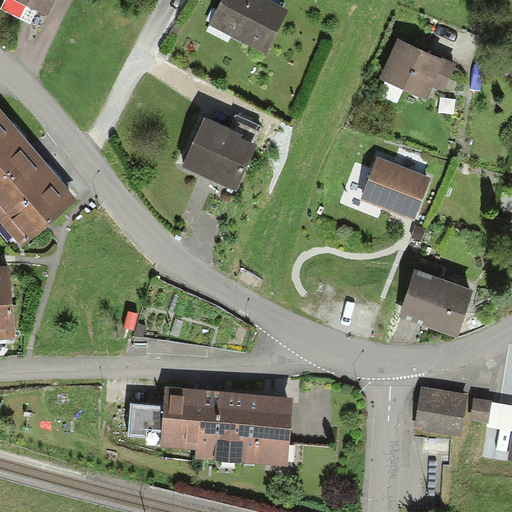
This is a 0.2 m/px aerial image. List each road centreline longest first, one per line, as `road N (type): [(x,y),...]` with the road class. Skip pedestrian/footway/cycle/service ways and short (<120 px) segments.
road 1 (residential): [(391,359),(324,344),(192,271),(135,220),(0,60)]
road 2 (unclassified): [(383,511),(391,359)]
road 3 (residential): [(511,325),(433,357),(391,359)]
